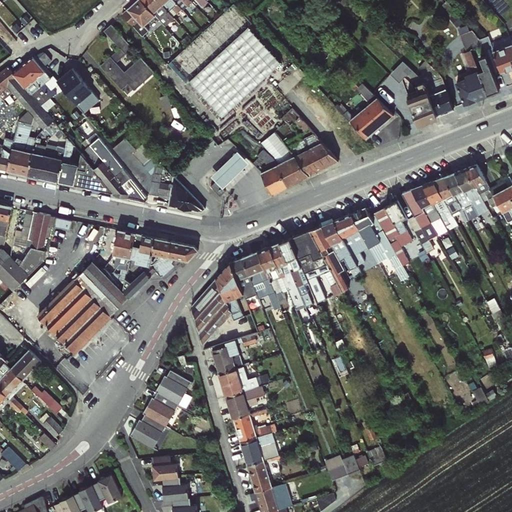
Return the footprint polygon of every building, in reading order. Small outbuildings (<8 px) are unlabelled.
[(156,15),(143,0),(137,0),(122,14),(142,36),(149,30),(145,25),(156,15)] [(173,17),(158,0),(143,0),(156,15),(165,26),(173,17)] [(182,9),(174,0),(158,0),(173,17),(182,9)] [(174,0),(182,9),(192,2),(191,0),(190,0),(174,0)] [(246,25),(187,79),(220,116),(280,62),(246,25)] [(498,90),(494,75),(480,39),(471,29),(466,32),(488,94),(498,90)] [(133,47),(117,30),(109,37),(119,48),(100,65),(122,89),(128,83),(134,90),(155,72),(141,57),(125,71),(116,62),(133,47)] [(464,104),(488,94),(466,32),(460,34),(467,51),(460,55),(467,74),(466,76),(455,81),(464,104)] [(485,36),(480,39),(494,75),(511,67),(511,41),(509,35),(491,42),(488,42),(485,36)] [(33,57),(23,65),(41,86),(50,78),(33,57)] [(425,80),(437,114),(454,107),(442,76),(426,60),(415,72),(425,80)] [(14,71),(8,65),(0,71),(0,91),(7,86),(16,78),(12,73),(14,71)] [(31,94),(41,86),(23,65),(14,71),(12,73),(16,78),(7,86),(43,129),(54,120),(31,94)] [(377,96),(354,73),(346,81),(355,90),(357,88),(369,103),(355,115),(341,100),(335,106),(351,121),(366,138),(394,114),(378,95),(377,96)] [(437,114),(425,80),(416,84),(419,91),(408,95),(417,121),(418,121),(437,114)] [(308,127),(312,119),(299,114),(296,122),(308,127)] [(279,130),(260,138),(265,148),(259,150),(265,163),(289,153),(279,130)] [(136,148),(126,137),(113,148),(149,195),(157,196),(158,203),(202,211),(205,207),(142,143),(136,148)] [(325,167),(338,160),(321,141),(309,148),(325,167)] [(28,174),(33,151),(13,147),(10,157),(7,170),(28,174)] [(235,148),(208,175),(220,187),(247,161),(235,148)] [(310,174),(325,167),(309,148),(294,155),(310,174)] [(41,177),(47,154),(33,151),(28,174),(41,177)] [(79,163),(75,184),(91,188),(94,168),(81,153),(79,163)] [(144,199),(148,197),(113,153),(104,160),(129,193),(128,195),(144,199)] [(0,167),(7,170),(10,157),(0,154),(0,167)] [(62,158),(47,154),(41,177),(58,181),(63,160),(62,158)] [(287,186),(309,175),(310,174),(294,155),(277,163),(287,186)] [(75,184),(79,163),(63,160),(58,181),(75,184)] [(115,193),(128,195),(129,193),(104,160),(94,168),(115,193)] [(287,186),(277,163),(261,172),(272,193),(287,186)] [(491,188),(478,164),(467,168),(485,201),(490,199),(499,215),(504,212),(491,188)] [(91,188),(115,193),(94,168),(91,188)] [(485,201),(467,168),(457,172),(471,199),(480,215),(490,209),(485,201)] [(471,199),(457,172),(446,176),(462,205),(468,216),(471,220),(480,215),(471,199)] [(462,205),(446,176),(436,180),(460,224),(464,222),(457,208),(462,205)] [(460,224),(436,180),(431,182),(425,184),(442,216),(448,213),(455,227),(460,224)] [(505,180),(491,188),(504,212),(509,222),(511,220),(511,185),(509,187),(505,180)] [(425,184),(414,189),(439,234),(444,232),(437,219),(442,216),(425,184)] [(414,189),(404,193),(417,217),(422,225),(427,222),(435,237),(439,234),(414,189)] [(409,218),(399,200),(376,213),(376,214),(403,262),(404,265),(409,262),(401,247),(414,239),(403,221),(409,218)] [(0,237),(3,235),(9,205),(0,202),(0,279),(5,288),(41,263),(51,213),(34,209),(32,215),(26,220),(23,236),(13,234),(12,239),(27,241),(32,249),(14,262),(1,244),(0,243),(0,237)] [(368,209),(364,208),(360,210),(352,213),(374,254),(385,248),(395,267),(403,262),(376,214),(372,216),(368,209)] [(387,279),(374,254),(352,213),(335,220),(354,256),(363,251),(368,258),(370,256),(381,277),(375,280),(378,284),(387,279)] [(52,224),(72,227),(74,218),(54,215),(52,224)] [(422,225),(417,217),(410,220),(416,231),(423,227),(422,225)] [(335,220),(322,225),(336,251),(341,249),(352,269),(355,268),(359,276),(363,273),(354,256),(335,220)] [(450,229),(444,220),(441,222),(446,231),(450,229)] [(336,251),(322,225),(319,226),(311,229),(332,269),(339,282),(344,291),(350,288),(341,271),(345,269),(336,251)] [(87,260),(32,318),(65,349),(74,351),(107,316),(109,309),(115,310),(152,272),(163,274),(173,263),(166,256),(181,260),(191,249),(185,243),(109,227),(104,252),(116,254),(114,266),(126,268),(128,261),(151,266),(148,270),(141,269),(141,272),(122,292),(89,260),(87,260)] [(423,227),(416,231),(423,243),(429,240),(423,227)] [(311,229),(291,237),(299,259),(309,253),(313,260),(317,257),(326,272),(332,269),(311,229)] [(299,259),(291,237),(281,242),(298,286),(309,282),(299,259)] [(281,242),(271,246),(289,290),(298,286),(281,242)] [(271,246),(259,250),(279,301),(287,298),(284,292),(289,290),(271,246)] [(259,250),(243,257),(254,285),(264,281),(273,303),(279,301),(259,250)] [(254,285),(243,257),(231,262),(238,280),(244,295),(245,297),(257,292),(256,291),(254,285)] [(193,307),(205,349),(240,338),(236,327),(220,332),(219,329),(231,316),(233,321),(243,317),(235,298),(244,295),(238,280),(231,262),(193,307)] [(344,291),(339,282),(332,285),(337,295),(344,291)] [(321,293),(314,295),(321,311),(327,308),(321,293)] [(259,332),(249,308),(244,309),(254,334),(259,332)] [(347,348),(342,336),(334,339),(339,351),(347,348)] [(235,343),(213,350),(220,374),(242,366),(235,343)] [(30,350),(12,369),(24,380),(43,361),(30,350)] [(6,360),(0,366),(0,387),(8,396),(24,380),(12,369),(8,364),(9,363),(6,360)] [(242,366),(220,374),(227,396),(254,387),(251,378),(246,379),(242,366)] [(166,378),(159,391),(160,392),(179,403),(186,392),(188,393),(194,382),(173,370),(168,380),(166,378)] [(36,373),(33,377),(46,390),(49,386),(36,373)] [(62,407),(46,390),(44,392),(31,380),(28,382),(57,412),(62,407)] [(254,387),(227,396),(234,419),(250,414),(247,406),(257,402),(255,397),(264,394),(261,385),(254,387)] [(474,388),(480,404),(489,401),(483,385),(474,388)] [(0,387),(0,403),(8,396),(0,387)] [(153,401),(146,413),(167,425),(173,414),(176,415),(181,404),(179,403),(160,392),(155,402),(153,401)] [(13,395),(11,398),(21,408),(26,413),(28,410),(13,395)] [(11,398),(8,400),(19,411),(21,408),(11,398)] [(26,413),(21,408),(19,411),(17,413),(29,425),(34,421),(26,413)] [(269,408),(253,413),(254,416),(270,411),(269,408)] [(141,423),(133,435),(154,447),(161,436),(163,437),(169,426),(167,425),(148,414),(142,424),(141,423)] [(250,414),(234,419),(241,441),(257,436),(250,414)] [(52,416),(44,423),(56,436),(64,429),(52,416)] [(271,425),(258,429),(260,435),(273,432),(271,425)] [(58,444),(45,432),(41,437),(52,449),(58,444)] [(11,443),(3,451),(21,469),(28,461),(11,443)] [(362,470),(354,449),(342,454),(350,475),(362,470)] [(155,456),(156,464),(155,464),(156,479),(164,478),(181,476),(179,462),(173,463),(172,455),(155,456)] [(256,492),(272,487),(263,460),(248,465),(249,470),(256,492)] [(100,481),(94,484),(101,500),(108,496),(111,502),(123,496),(113,474),(100,480),(100,481)] [(164,478),(165,485),(163,485),(165,499),(174,499),(189,497),(188,483),(182,484),(181,476),(164,478)] [(81,491),(74,495),(82,510),(89,507),(91,511),(92,511),(104,506),(101,500),(94,484),(81,490),(81,491)] [(16,511),(48,511),(44,493),(33,498),(23,503),(25,508),(16,511)] [(62,502),(55,505),(58,511),(82,511),(82,510),(74,495),(61,501),(62,502)] [(174,499),(175,506),(173,506),(173,511),(198,511),(198,504),(192,504),(189,497),(174,499)]
